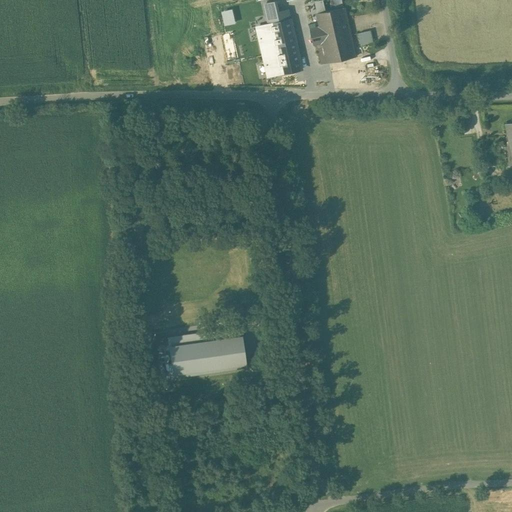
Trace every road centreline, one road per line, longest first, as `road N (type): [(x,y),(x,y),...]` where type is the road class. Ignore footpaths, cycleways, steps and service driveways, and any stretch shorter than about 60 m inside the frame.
road 1 (unclassified): [(272,98),(313,502)]
road 2 (residential): [(272,98),(112,91),(0,97)]
road 3 (residential): [(313,502),(511,485)]
road 4 (residential): [(396,95),(272,98)]
